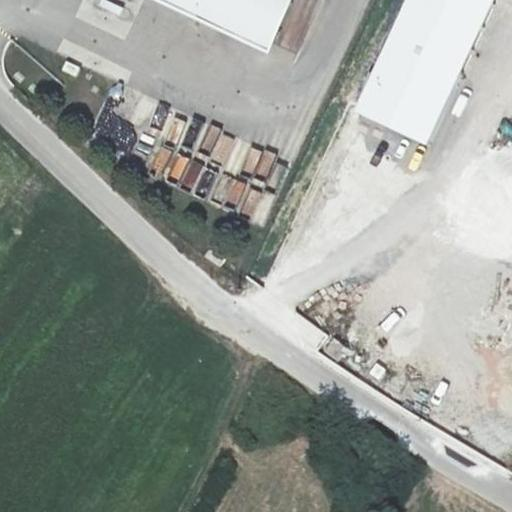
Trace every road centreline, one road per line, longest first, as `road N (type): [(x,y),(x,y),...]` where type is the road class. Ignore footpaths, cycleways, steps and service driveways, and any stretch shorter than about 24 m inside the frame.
road 1 (residential): [(511,498),(254,333),(0,101)]
road 2 (unknown): [(14,7),(37,5),(249,96),(276,90),(338,0)]
